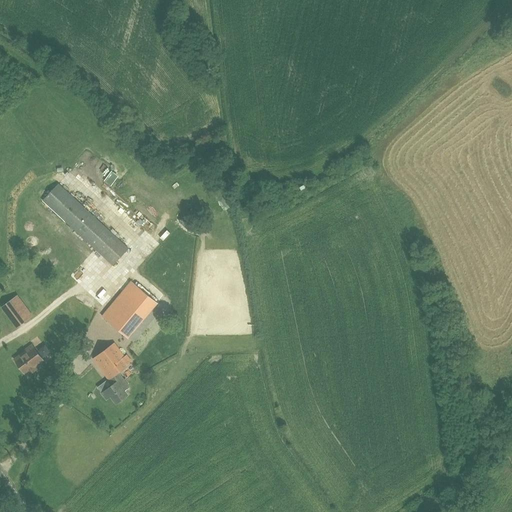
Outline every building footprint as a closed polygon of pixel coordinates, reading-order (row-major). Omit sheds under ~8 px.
[(129,247),(59,183),(42,200),(113,265),(129,247)] [(199,219),(190,210),(179,221),(189,230),(199,219)] [(17,296),(3,307),(17,326),(31,315),(17,296)] [(108,321),(122,333),(128,338),(135,329),(109,308),(102,316),(108,321)] [(114,342),(93,358),(109,380),(110,379),(114,384),(102,393),(106,399),(111,396),(116,403),(128,395),(124,390),(129,386),(118,372),(131,363),(114,342)] [(26,351),(15,359),(26,374),(28,372),(30,374),(36,369),(35,367),(43,361),(32,345),(26,350),(26,351)]
